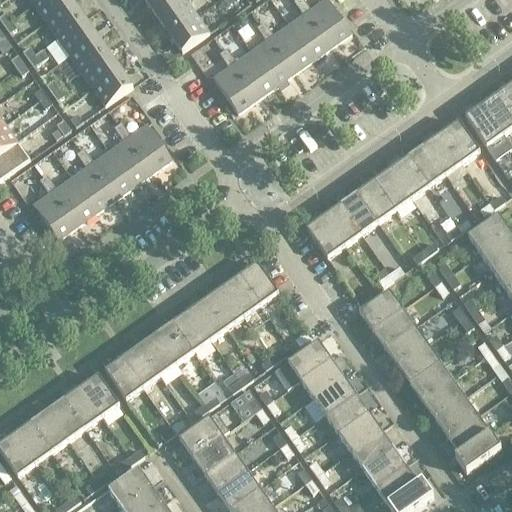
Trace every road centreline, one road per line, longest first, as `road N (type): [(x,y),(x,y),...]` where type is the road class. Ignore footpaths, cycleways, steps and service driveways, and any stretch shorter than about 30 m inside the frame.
road 1 (residential): [(0,368),(226,212)]
road 2 (residential): [(403,35),(224,164)]
road 3 (residential): [(271,230),(448,101)]
